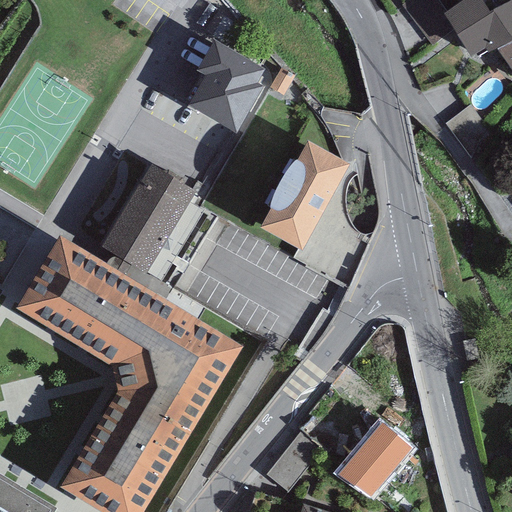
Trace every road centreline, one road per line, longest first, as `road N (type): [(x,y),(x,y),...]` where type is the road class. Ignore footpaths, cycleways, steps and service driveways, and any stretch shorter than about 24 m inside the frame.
road 1 (residential): [(201,511),(374,292),(415,275)]
road 2 (residential): [(347,0),(385,97),(415,275)]
road 3 (residential): [(415,275),(475,511)]
road 4 (unknown): [(390,123),(423,118),(442,128),(511,219)]
